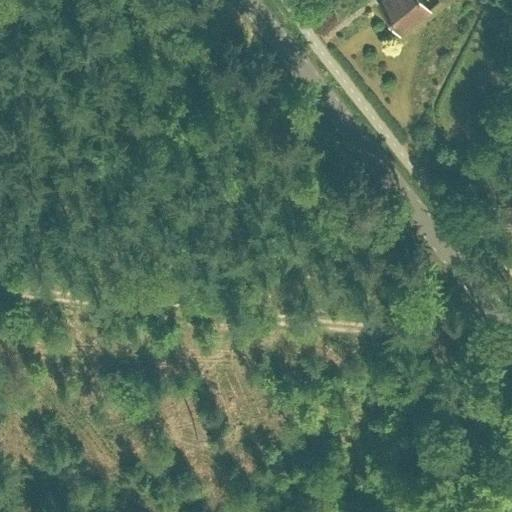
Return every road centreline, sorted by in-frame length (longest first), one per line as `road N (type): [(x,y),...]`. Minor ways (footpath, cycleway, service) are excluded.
road 1 (track): [(0,289),(493,340),(511,335)]
road 2 (tertiary): [(511,328),(249,0)]
road 3 (track): [(456,511),(511,384)]
